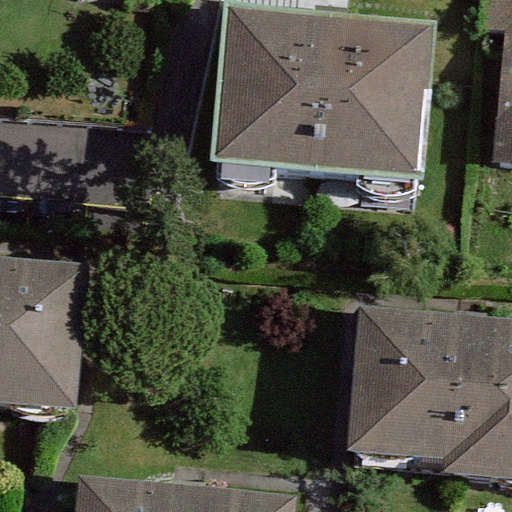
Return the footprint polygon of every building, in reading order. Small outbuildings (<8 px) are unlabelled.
[(511,8),(487,8),(486,39),(506,39),(503,178),(511,177),(511,8)] [(435,35),(223,27),(218,180),(429,188),(435,35)] [(93,270),(0,263),(0,409),(83,415),(93,270)] [(511,322),(363,316),(357,455),(456,459),(455,477),(511,479),(511,322)] [(303,511),(304,496),(86,484),(84,511),(303,511)]
